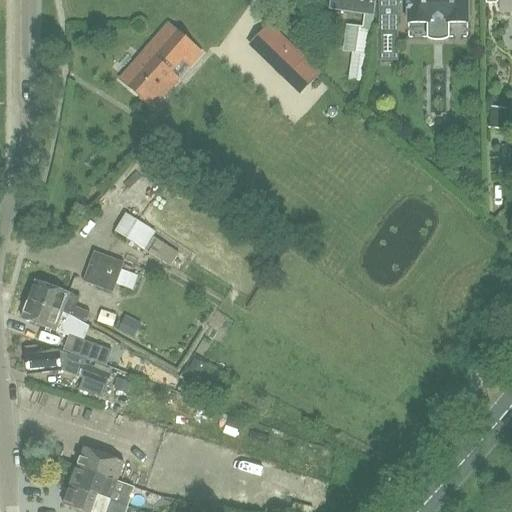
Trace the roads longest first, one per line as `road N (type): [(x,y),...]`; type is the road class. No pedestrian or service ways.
road 1 (residential): [(0,262),(28,116),(29,0)]
road 2 (primary): [(511,413),(420,511)]
